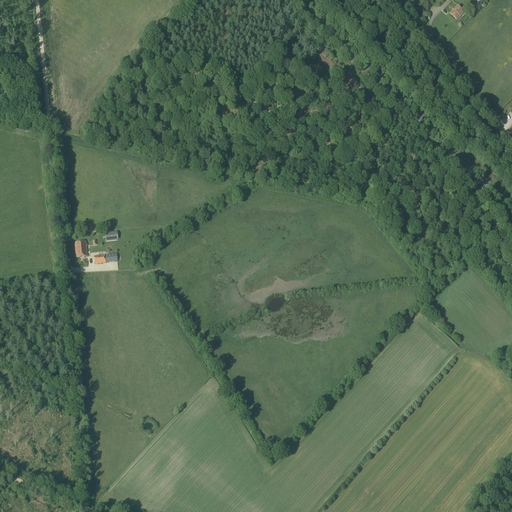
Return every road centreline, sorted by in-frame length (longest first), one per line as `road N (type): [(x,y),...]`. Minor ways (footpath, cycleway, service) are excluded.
road 1 (track): [(49,130),(84,501)]
road 2 (primary): [(511,206),(309,0)]
road 3 (track): [(511,141),(383,0)]
road 4 (track): [(36,0),(49,130)]
